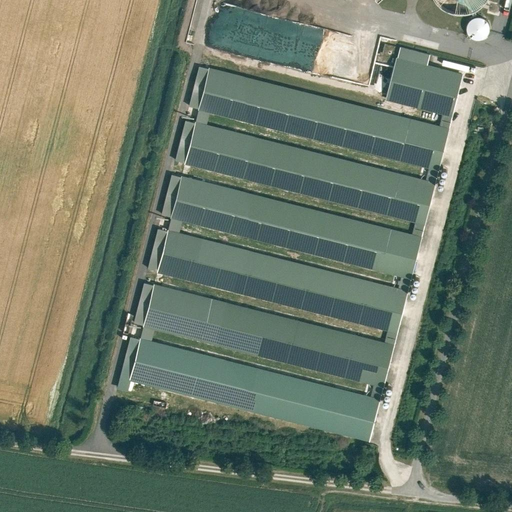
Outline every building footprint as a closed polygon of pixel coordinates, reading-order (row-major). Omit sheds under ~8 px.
[(481,0),(438,0),(445,5),(454,8),(464,8),(473,6),(481,0)] [(223,5),(218,28),(234,32),(237,17),(240,18),(242,9),(223,5)] [(488,33),(489,29),(490,26),(489,22),(487,18),(484,16),(481,14),(477,14),(473,15),(470,17),(467,20),(466,24),(466,28),(467,32),(470,35),(473,37),(477,38),(481,37),(485,36),(488,33)] [(243,54),(299,65),(307,24),(263,16),(261,27),(256,27),(252,45),(245,44),(243,54)] [(398,44),(385,96),(451,113),(462,71),(426,62),(429,52),(398,44)] [(196,105),(426,164),(437,122),(207,64),(196,105)] [(192,119),(182,160),(413,219),(423,177),(192,119)] [(168,214),(409,275),(420,234),(179,173),(168,214)] [(166,226),(155,268),(394,330),(405,288),(166,226)] [(141,323),(382,384),(393,342),(151,281),(141,323)] [(128,378),(139,336),(129,334),(116,386),(125,388),(128,378)] [(139,336),(128,378),(369,439),(379,397),(139,336)]
